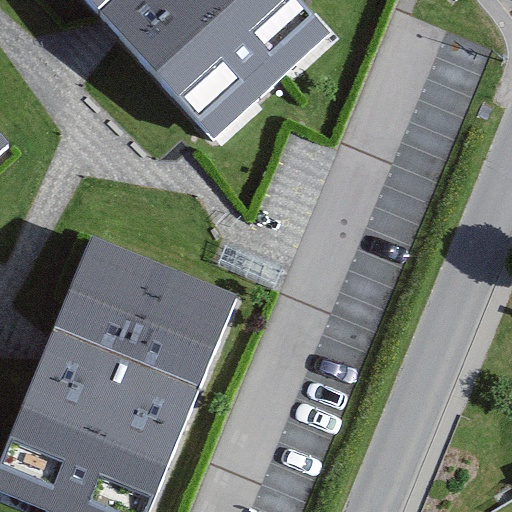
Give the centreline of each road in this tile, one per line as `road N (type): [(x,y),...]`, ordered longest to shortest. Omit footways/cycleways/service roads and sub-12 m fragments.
road 1 (residential): [(213,511),(407,43)]
road 2 (tertiary): [(368,511),(511,157)]
